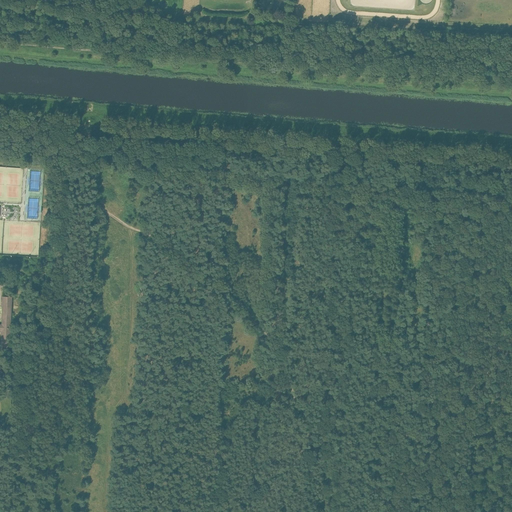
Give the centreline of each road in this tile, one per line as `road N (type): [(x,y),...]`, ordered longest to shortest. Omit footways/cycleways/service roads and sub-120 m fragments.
road 1 (track): [(0,37),(511,80)]
road 2 (track): [(362,511),(335,438),(301,407),(285,347),(194,269)]
road 3 (track): [(194,269),(58,179),(60,160)]
